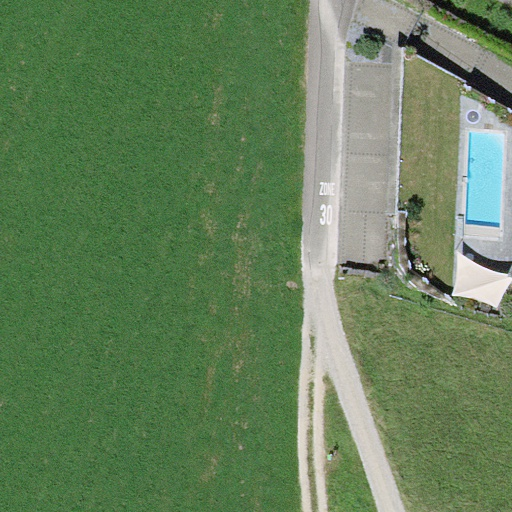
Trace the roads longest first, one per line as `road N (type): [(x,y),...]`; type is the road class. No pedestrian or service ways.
road 1 (track): [(312,293),(331,0)]
road 2 (track): [(395,511),(312,293)]
road 3 (track): [(311,511),(305,437),(312,293)]
